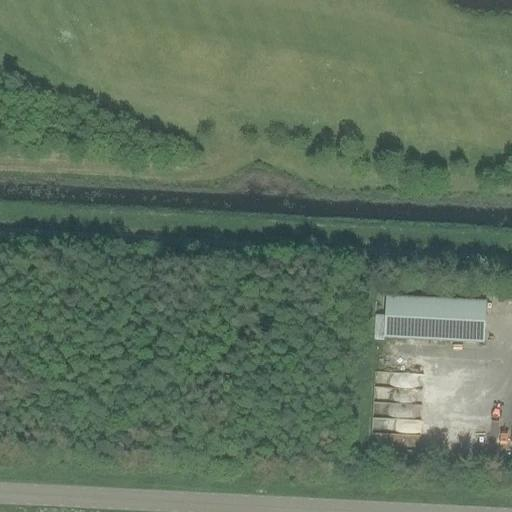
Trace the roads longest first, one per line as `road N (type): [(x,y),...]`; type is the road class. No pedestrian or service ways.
road 1 (track): [(511,245),(0,217)]
road 2 (unclassified): [(393,511),(0,492)]
